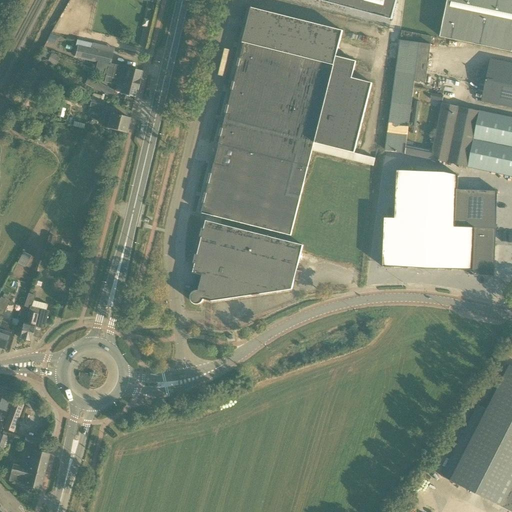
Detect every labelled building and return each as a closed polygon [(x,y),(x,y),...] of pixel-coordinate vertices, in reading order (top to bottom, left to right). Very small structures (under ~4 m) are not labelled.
[(318,0),(382,17),(386,0),(318,0)] [(511,0),(447,0),(440,37),(511,51),(511,0)] [(335,66),(337,56),(343,31),(252,8),(243,43),(244,43),(335,66)] [(50,34),(47,41),(52,44),(55,37),(51,34),(50,34)] [(400,40),(385,150),(388,151),(395,152),(402,154),(419,157),(430,160),(432,151),(424,149),(412,147),(406,145),(407,140),(415,82),(425,83),(431,45),(400,40)] [(109,65),(112,48),(93,44),(92,49),(78,46),(75,58),(109,65)] [(48,59),(50,54),(42,51),(40,56),(48,59)] [(511,108),(511,64),(490,59),(486,79),(481,102),(511,108)] [(105,70),(104,73),(106,74),(106,77),(112,78),(138,85),(142,72),(127,69),(115,66),(114,70),(108,68),(107,71),(105,70)] [(135,98),(138,85),(112,78),(106,77),(104,82),(123,87),(121,94),(135,98)] [(112,90),(88,78),(85,85),(109,96),(112,90)] [(103,109),(104,102),(102,101),(91,98),(89,106),(103,109)] [(420,102),(415,101),(410,133),(416,134),(420,102)] [(441,103),(432,151),(430,160),(511,176),(511,118),(459,107),(441,103)] [(130,119),(103,112),(100,121),(109,123),(107,129),(126,134),(130,119)] [(38,142),(41,135),(22,128),(19,135),(38,142)] [(493,276),(497,191),(395,187),(392,257),(378,256),(378,273),(395,274),(395,268),(479,271),(479,276),(493,276)] [(292,290),(303,245),(206,221),(204,229),(202,229),(200,237),(202,238),(198,255),(196,255),(193,263),(195,264),(193,273),(199,275),(196,288),(199,291),(198,291),(196,291),(195,291),(194,292),(193,293),(192,294),(191,295),(191,296),(191,297),(191,301),(192,302),(193,303),(194,303),(195,304),(196,304),(197,304),(198,304),(199,304),(200,304),(201,303),(202,302),(203,301),(203,300),(211,302),(292,290)] [(48,235),(45,247),(53,248),(56,237),(48,235)] [(17,263),(26,267),(31,255),(23,251),(17,263)] [(23,323),(20,338),(31,341),(35,326),(45,328),(49,311),(45,310),(47,304),(33,301),(35,295),(29,293),(24,307),(30,309),(29,313),(29,312),(27,318),(25,318),(23,323)] [(0,297),(0,316),(1,317),(9,302),(0,297)] [(0,347),(5,350),(13,325),(1,321),(0,322),(0,347)] [(511,511),(511,366),(510,365),(487,409),(478,405),(442,477),(511,511)] [(4,391),(0,401),(0,403),(7,406),(12,393),(4,391)] [(13,431),(20,414),(23,404),(14,401),(4,427),(13,431)] [(0,447),(3,449),(8,436),(0,433),(0,447)] [(24,442),(22,450),(25,451),(23,460),(31,462),(46,466),(49,455),(34,451),(36,445),(24,442)] [(40,490),(46,466),(31,462),(29,469),(13,465),(9,481),(25,485),(25,486),(40,490)]
